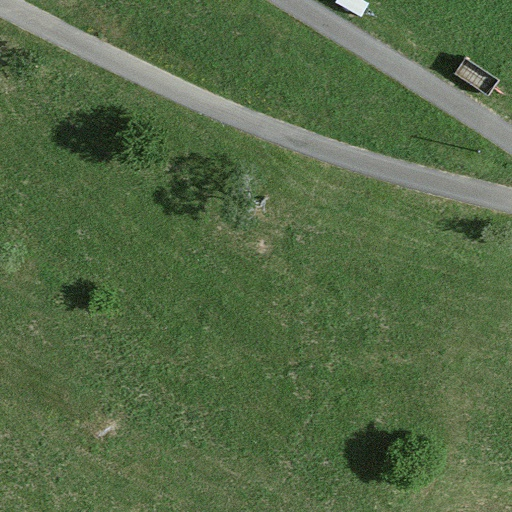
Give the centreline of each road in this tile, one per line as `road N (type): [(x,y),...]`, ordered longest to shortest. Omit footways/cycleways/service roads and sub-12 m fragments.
road 1 (track): [(511,213),(290,147),(0,17)]
road 2 (track): [(511,162),(268,0)]
